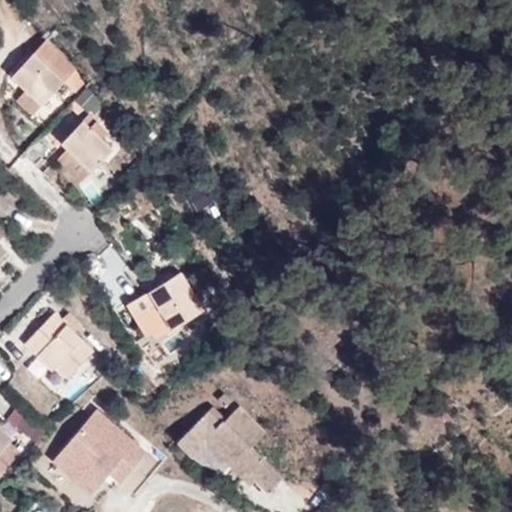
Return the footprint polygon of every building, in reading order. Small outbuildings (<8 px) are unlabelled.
[(76,69),(45,41),(12,76),(26,89),(42,105),(64,81),(75,93),(85,83),(76,69)] [(42,105),(26,89),(16,100),(32,115),(42,105)] [(92,171),(93,171),(114,149),(102,138),(107,132),(89,115),(62,142),(68,147),(92,171)] [(38,167),(57,148),(44,134),(25,153),(38,167)] [(92,171),(68,147),(57,158),(81,181),(92,171)] [(0,259),(8,251),(0,243),(0,259)] [(203,310),(180,271),(149,290),(172,328),(203,310)] [(156,338),(172,328),(149,290),(127,303),(146,334),(152,331),(156,338)] [(69,377),(94,351),(76,331),(83,323),(71,310),(63,319),(56,312),(26,342),(53,369),(57,365),(69,377)] [(252,446),(226,420),(212,406),(210,408),(280,479),(283,476),(252,446)] [(264,433),(238,407),(226,420),(252,446),(264,433)] [(280,479),(210,408),(177,442),(191,456),(210,437),(234,461),(230,465),(263,497),(280,479)] [(48,431),(27,412),(16,426),(37,443),(48,431)] [(0,427),(0,475),(20,453),(9,443),(13,439),(0,427)] [(118,437),(103,454),(127,476),(142,459),(118,437)]
